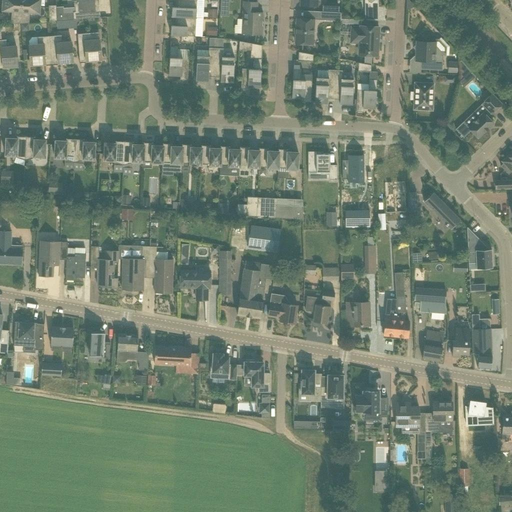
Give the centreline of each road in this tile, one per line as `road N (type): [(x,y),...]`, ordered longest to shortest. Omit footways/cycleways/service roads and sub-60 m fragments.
road 1 (tertiary): [(509,385),(0,295)]
road 2 (residential): [(511,339),(507,246),(452,185)]
road 3 (residential): [(276,124),(166,120),(148,79)]
road 4 (residential): [(148,79),(0,89)]
road 5 (residential): [(395,129),(401,0)]
road 6 (residential): [(276,124),(283,0)]
